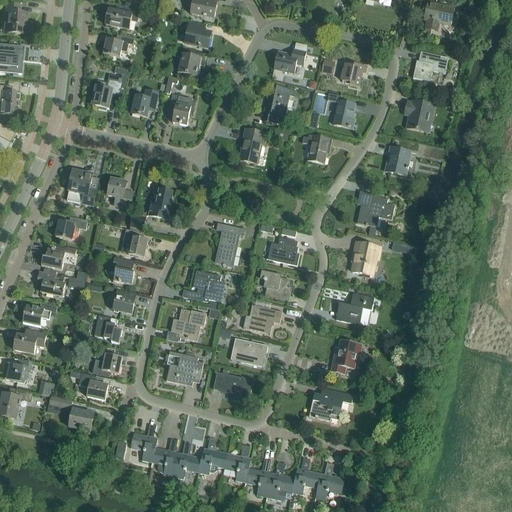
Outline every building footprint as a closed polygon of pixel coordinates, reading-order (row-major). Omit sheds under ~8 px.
[(214,20),(217,5),(211,3),(211,0),(186,0),(187,1),(188,2),(188,6),(189,9),(191,15),(204,18),(207,19),(214,20)] [(449,26),(450,19),(452,10),(429,5),(426,18),(429,19),(427,29),(437,32),(439,24),(449,26)] [(26,22),(27,14),(19,13),(19,7),(6,6),(5,20),(7,20),(6,34),(23,35),(24,27),(26,27),(26,26),(25,26),(25,22),(26,22)] [(138,23),(141,10),(127,8),(126,14),(109,10),(109,11),(112,12),(109,26),(106,25),(106,26),(129,31),(131,22),(138,23)] [(208,50),(211,34),(204,32),(206,26),(190,23),(187,37),(190,37),(189,45),(199,48),(201,49),(201,48),(208,50)] [(133,46),(134,40),(117,36),(117,37),(120,37),(119,43),(107,40),(103,56),(120,59),(121,52),(127,54),(129,46),(133,46)] [(0,45),(0,73),(3,74),(19,75),(20,61),(22,61),(24,48),(0,45)] [(201,60),(195,59),(196,53),(179,50),(177,57),(181,58),(178,75),(178,74),(197,78),(197,79),(200,67),(204,68),(205,62),(205,63),(201,62),(202,59),(201,59),(201,60)] [(306,54),(294,52),(294,51),(292,58),(278,54),(278,53),(274,71),(274,70),(295,74),(297,65),(304,66),(307,54),(306,53),(306,54)] [(445,75),(448,59),(421,53),(419,63),(417,62),(413,80),(431,83),(433,73),(445,75)] [(332,76),(335,63),(325,61),(322,74),(332,76)] [(366,68),(354,65),(354,67),(346,66),(343,75),(342,82),(350,84),(349,86),(359,89),(362,74),(365,75),(366,68)] [(178,85),(178,81),(170,79),(166,94),(171,95),(172,89),(174,84),(178,85)] [(119,96),(121,86),(122,83),(109,81),(107,90),(96,88),(92,106),(98,108),(98,110),(106,112),(107,110),(109,110),(112,95),(119,96)] [(315,90),(317,84),(310,82),(309,89),(315,90)] [(17,116),(19,95),(7,93),(8,87),(0,86),(0,100),(2,100),(0,115),(17,116)] [(294,97),(295,93),(270,87),(268,97),(270,97),(265,122),(263,121),(263,122),(277,125),(279,116),(286,117),(290,96),(294,97)] [(155,108),(157,98),(158,94),(146,91),(144,99),(136,97),(132,115),(147,118),(149,106),(155,108)] [(353,130),(350,129),(355,106),(340,103),(341,97),(328,94),(327,102),(338,104),(334,126),(353,130)] [(187,127),(191,108),(190,108),(192,100),(173,95),(172,99),(168,113),(175,114),(173,124),(187,127)] [(451,112),(457,106),(452,101),(446,106),(451,112)] [(434,107),(412,102),(412,104),(408,103),(406,111),(405,115),(405,116),(409,117),(406,129),(426,133),(430,114),(433,115),(434,107)] [(11,142),(14,136),(0,128),(0,153),(1,154),(8,140),(11,142)] [(264,146),(267,135),(246,130),(243,142),(244,142),(240,162),(257,166),(259,156),(262,146),(264,146)] [(332,141),(309,136),(308,139),(304,138),(302,144),(311,146),(307,162),(325,166),(328,149),(330,150),(332,141)] [(406,177),(411,153),(390,149),(388,160),(390,161),(388,172),(385,172),(385,173),(406,177)] [(84,176),(74,174),(73,174),(67,202),(93,207),(96,193),(89,191),(93,176),(84,174),(84,176)] [(130,210),(131,207),(133,198),(124,196),(127,184),(112,180),(108,197),(117,199),(115,207),(130,210)] [(168,215),(173,194),(160,191),(157,205),(152,204),(151,213),(148,213),(147,213),(145,214),(144,215),(143,217),(142,218),(133,217),(131,228),(144,231),(146,219),(150,216),(150,217),(167,221),(167,218),(166,218),(167,214),(168,215)] [(379,201),(374,200),(375,198),(366,196),(364,206),(361,206),(357,224),(365,226),(365,227),(368,227),(379,229),(381,219),(392,221),(395,206),(387,205),(388,200),(379,198),(379,201)] [(86,231),(88,222),(70,218),(69,225),(59,222),(56,238),(73,242),(75,232),(79,233),(79,230),(86,231)] [(243,237),(245,231),(218,225),(217,231),(222,232),(219,250),(220,250),(219,254),(218,254),(215,264),(223,265),(223,267),(225,267),(225,266),(233,268),(240,237),(243,237)] [(126,230),(123,242),(124,242),(131,244),(129,251),(129,255),(134,257),(144,259),(148,241),(141,240),(142,234),(132,232),(130,231),(126,230)] [(281,236),(295,239),(296,233),(283,230),(281,236)] [(297,249),(298,243),(280,239),(278,246),(272,244),(268,261),(297,267),(300,255),(297,255),(298,249),(297,249)] [(103,255),(105,246),(95,244),(94,253),(103,255)] [(377,261),(380,249),(357,244),(354,257),(356,257),(352,274),(372,278),(376,261),(377,261)] [(76,257),(77,250),(57,246),(56,252),(45,250),(48,251),(44,267),(41,267),(62,272),(66,255),(76,257)] [(132,287),(135,274),(132,274),(134,263),(115,258),(113,265),(118,266),(114,283),(132,287)] [(196,272),(193,288),(198,289),(197,294),(195,300),(205,303),(208,303),(209,301),(219,303),(222,285),(219,285),(221,277),(206,274),(196,272)] [(289,302),(292,288),(289,287),(290,281),(281,279),(281,276),(262,272),(260,280),(265,281),(264,288),(267,289),(265,297),(289,302)] [(62,285),(64,278),(40,273),(38,279),(37,279),(38,280),(37,286),(39,287),(39,285),(43,286),(41,294),(63,299),(66,286),(62,285)] [(70,280),(68,287),(84,291),(86,283),(70,280)] [(113,298),(110,311),(114,311),(132,315),(136,296),(126,294),(118,292),(117,299),(113,298)] [(372,312),(374,299),(353,294),(350,307),(340,305),(336,321),(354,325),(359,326),(362,310),(372,312)] [(23,324),(23,325),(33,327),(39,328),(41,319),(47,321),(47,320),(50,321),(51,313),(56,314),(58,308),(51,306),(41,304),(40,310),(27,307),(27,308),(28,308),(24,324),(23,324)] [(273,312),(270,312),(271,311),(252,307),(250,318),(246,317),(244,329),(268,335),(268,333),(270,333),(269,336),(270,336),(272,327),(271,327),(272,323),(280,325),(282,313),(273,311),(273,312)] [(174,321),(171,333),(180,335),(178,343),(184,344),(185,341),(185,339),(196,342),(198,334),(196,334),(198,326),(201,327),(204,328),(206,315),(201,314),(191,312),(191,314),(183,312),(183,309),(181,319),(182,319),(181,322),(174,321)] [(117,327),(118,326),(110,325),(111,319),(99,317),(95,337),(105,340),(112,341),(112,344),(119,346),(122,331),(115,330),(115,327),(117,327)] [(354,325),(353,333),(367,336),(369,328),(359,326),(354,325)] [(47,336),(26,331),(26,332),(27,332),(30,332),(29,338),(17,336),(14,351),(34,356),(36,346),(44,348),(47,336)] [(388,341),(393,337),(389,332),(384,337),(388,341)] [(232,354),(231,361),(252,366),(263,368),(266,357),(264,357),(265,353),(266,354),(268,347),(258,345),(235,339),(235,340),(237,340),(234,354),(232,354)] [(360,357),(362,346),(341,342),(336,365),(333,365),(333,366),(332,372),(331,372),(344,375),(346,368),(354,370),(357,356),(360,357)] [(115,351),(102,348),(100,355),(107,356),(103,372),(119,375),(122,359),(113,357),(114,351),(115,351)] [(212,353),(206,352),(204,358),(211,360),(212,353)] [(199,359),(170,353),(169,356),(170,356),(170,353),(181,356),(178,367),(170,366),(166,382),(192,388),(196,372),(202,373),(204,364),(198,363),(199,359)] [(31,375),(33,364),(14,359),(14,360),(19,361),(18,367),(9,365),(9,366),(10,366),(7,380),(6,380),(6,381),(24,385),(26,374),(31,375)] [(105,402),(108,386),(95,383),(96,377),(82,374),(80,387),(90,389),(88,398),(105,402)] [(244,381),(241,381),(241,379),(236,378),(217,374),(213,390),(214,390),(215,387),(228,390),(228,393),(233,395),(232,401),(238,403),(240,403),(248,405),(253,381),(244,379),(244,381)] [(31,403),(33,394),(27,393),(10,389),(9,396),(3,394),(0,406),(0,416),(16,420),(21,401),(31,403)] [(351,406),(353,397),(334,392),(333,398),(315,394),(311,409),(314,409),(312,419),(316,420),(318,420),(330,423),(331,420),(339,422),(343,404),(351,406)] [(72,411),(74,403),(52,399),(51,406),(72,411)] [(90,433),(94,415),(73,411),(69,428),(81,431),(81,433),(83,433),(83,431),(90,433)] [(153,442),(157,426),(156,426),(156,428),(150,427),(147,437),(134,435),(131,449),(144,452),(142,462),(152,464),(151,468),(155,449),(156,449),(158,440),(157,440),(156,443),(153,442)] [(227,455),(214,452),(217,441),(210,440),(211,438),(210,438),(207,453),(204,453),(204,450),(202,459),(199,474),(209,476),(210,474),(214,474),(217,472),(218,469),(224,470),(223,474),(227,455)] [(173,480),(179,454),(178,454),(178,457),(175,456),(178,441),(177,443),(171,441),(169,452),(156,449),(155,449),(151,468),(152,468),(152,464),(158,465),(157,468),(158,470),(158,471),(159,473),(161,474),(163,476),(162,484),(172,486),(172,482),(173,480)] [(202,459),(189,456),(191,446),(185,444),(185,442),(181,458),(178,457),(179,454),(173,480),(174,478),(184,481),(186,471),(199,474),(197,479),(198,479),(199,474),(202,459)] [(247,462),(250,446),(249,448),(243,447),(241,458),(227,455),(223,474),(224,474),(224,470),(237,473),(235,482),(245,484),(244,489),(245,486),(249,469),(251,460),(250,463),(247,462)] [(321,475),(308,472),(310,461),(304,460),(304,458),(300,474),(297,473),(298,470),(297,470),(295,479),(292,494),(291,498),(292,499),(293,494),(302,496),(305,487),(317,490),(318,490),(320,478),(321,478),(321,475)] [(268,477),(271,461),(271,463),(264,461),(262,472),(249,469),(245,486),(246,484),(259,487),(257,496),(267,498),(266,503),(272,474),(271,477),(268,477)] [(295,479),(282,477),(285,466),(278,464),(279,463),(278,462),(275,478),(272,477),(272,474),(266,503),(267,499),(284,502),(286,493),(292,494),(295,479)] [(345,480),(331,477),(333,466),(327,465),(328,463),(327,463),(324,479),(321,478),(320,478),(318,490),(317,490),(314,503),(315,504),(316,499),(326,501),(328,492),(341,495),(345,480)]
